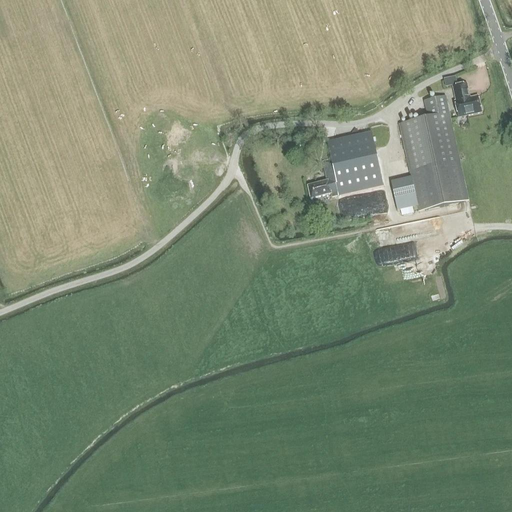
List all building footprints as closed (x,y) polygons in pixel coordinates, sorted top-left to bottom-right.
[(453,79),(444,81),(446,88),(455,86),(453,79)] [(481,112),(482,110),(482,107),(480,106),(478,97),(470,99),(467,85),(453,88),(456,102),(455,102),(458,119),(481,114),(481,112)] [(419,213),(425,212),(468,202),(445,97),(423,102),(427,119),(399,125),(411,178),(417,207),(419,213)] [(331,199),(384,187),(373,136),(360,137),(364,155),(332,159),(332,160),(323,162),(327,182),(307,187),(311,200),(331,195),(331,199)] [(385,264),(418,256),(414,240),(381,249),(385,264)]
